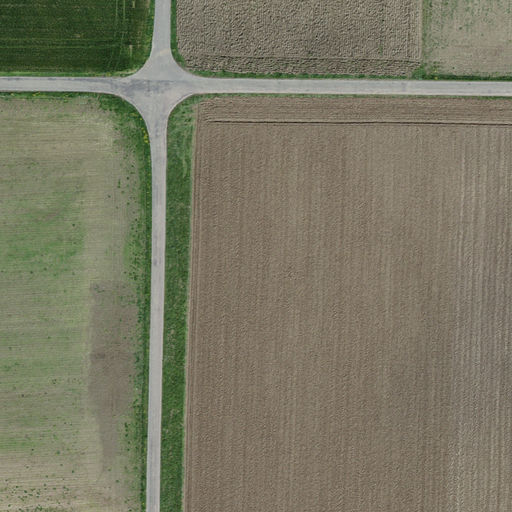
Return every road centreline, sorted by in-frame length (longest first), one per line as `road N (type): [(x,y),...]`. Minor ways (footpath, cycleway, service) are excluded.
road 1 (unclassified): [(159,84),(151,511)]
road 2 (unclassified): [(159,84),(511,87)]
road 3 (unclassified): [(0,82),(159,84)]
